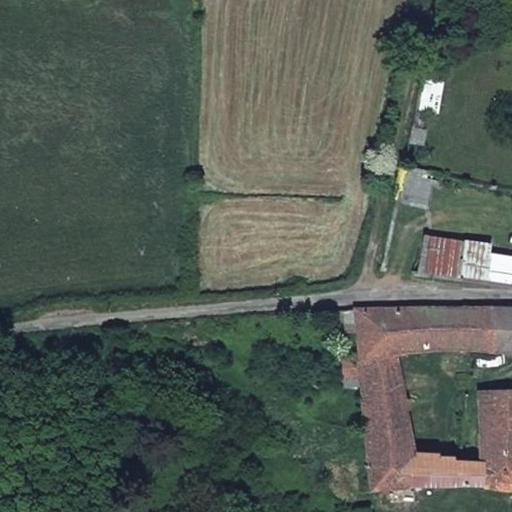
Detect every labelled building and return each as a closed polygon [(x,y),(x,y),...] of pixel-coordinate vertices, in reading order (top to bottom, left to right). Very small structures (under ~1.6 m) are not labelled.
[(447,82),(430,78),(423,116),(438,119),(447,82)] [(429,135),(419,133),(416,149),(425,152),(429,135)] [(442,222),(449,187),(410,179),(403,213),(442,222)] [(418,273),(458,280),(465,243),(425,236),(418,273)] [(486,352),(511,351),(511,309),(485,310),(486,352)] [(494,479),(511,480),(511,396),(487,397),(485,462),(447,463),(447,452),(415,453),(410,354),(486,352),(485,310),(356,313),(357,346),(339,347),(341,376),(357,376),(365,491),(494,479)] [(367,511),(366,501),(345,504),(346,511),(367,511)]
